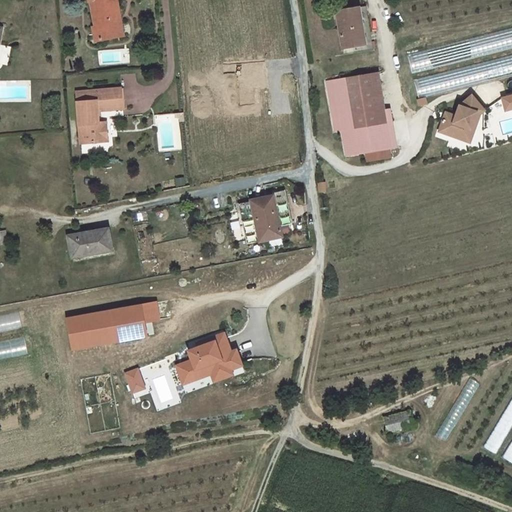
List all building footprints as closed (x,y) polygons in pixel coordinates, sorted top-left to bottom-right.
[(115,2),(121,1),(121,0),(94,0),(95,7),(98,6),(100,21),(117,19),(115,2)] [(124,18),(121,1),(115,2),(117,19),(124,18)] [(100,21),(98,6),(95,7),(90,8),(92,22),(100,21)] [(366,6),(337,11),(344,55),(374,50),(366,6)] [(408,57),(411,71),(511,51),(511,46),(511,45),(511,27),(481,34),(482,42),(408,57)] [(417,96),(511,75),(511,55),(413,77),(417,96)] [(379,73),(373,74),(381,125),(387,123),(379,73)] [(373,74),(327,81),(335,132),(342,131),(346,156),(366,152),(368,161),(391,157),(389,148),(391,148),(387,123),(381,125),(373,74)] [(127,89),(101,91),(102,101),(83,102),(86,144),(112,142),(111,125),(105,125),(103,112),(129,109),(127,89)] [(82,93),(83,102),(102,101),(101,91),(82,93)] [(444,119),(439,131),(463,139),(467,127),(472,129),(478,111),(481,114),(485,110),(473,95),(460,106),(456,116),(454,122),(444,119)] [(467,127),(463,139),(471,142),(481,114),(478,111),(472,129),(467,127)] [(446,112),(444,119),(454,122),(456,116),(446,112)] [(277,195),(241,201),(247,240),(282,235),(277,195)] [(65,238),(69,255),(86,253),(86,256),(109,252),(105,230),(65,238)] [(156,302),(142,305),(145,322),(159,319),(156,302)] [(142,305),(67,318),(73,349),(147,335),(145,322),(142,305)] [(198,346),(189,350),(192,359),(183,363),(190,381),(229,366),(231,369),(242,365),(236,349),(231,351),(224,332),(213,336),(215,340),(198,346)] [(197,342),(198,346),(215,340),(213,336),(197,342)] [(190,381),(183,363),(177,365),(187,391),(232,374),(231,369),(229,366),(190,381)] [(498,454),(511,428),(511,397),(485,447),(498,454)] [(410,411),(384,418),(389,434),(414,427),(410,411)] [(511,461),(511,440),(503,457),(511,461)]
